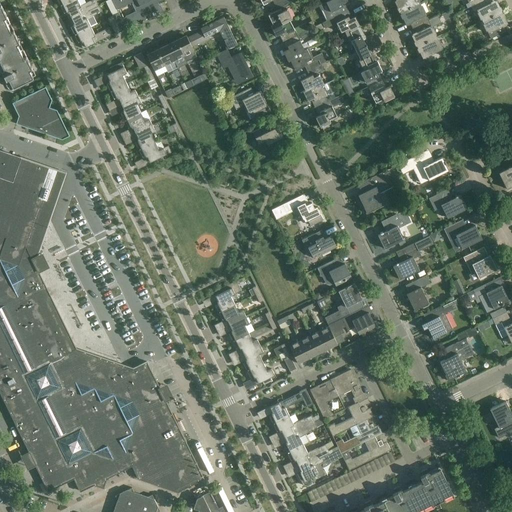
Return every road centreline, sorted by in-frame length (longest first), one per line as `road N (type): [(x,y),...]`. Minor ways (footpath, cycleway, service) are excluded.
road 1 (unclassified): [(282,511),(67,71)]
road 2 (residential): [(437,406),(232,0)]
road 3 (residential): [(375,0),(415,80),(511,34)]
road 4 (residential): [(67,71),(178,16)]
